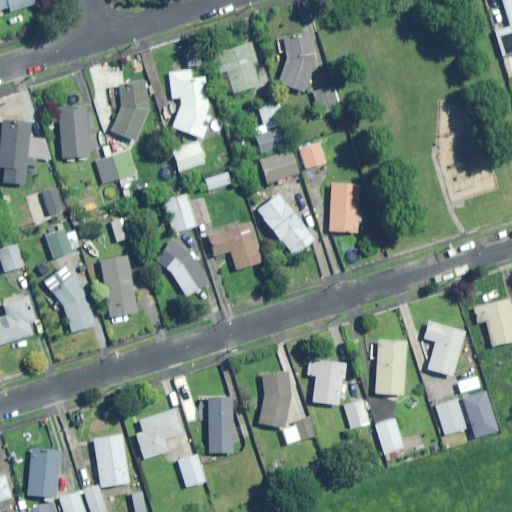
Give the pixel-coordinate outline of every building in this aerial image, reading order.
[(39,4),(37,0),(0,0),(0,10),(7,8),(9,13),(39,4)] [(511,0),(498,0),(507,29),(492,33),(500,57),(511,53),(511,0)] [(285,58),(275,81),(303,93),(318,58),(310,29),(279,38),(285,58)] [(256,62),(250,43),(209,55),(215,75),(225,72),(232,94),(258,86),(251,64),(256,62)] [(180,105),(171,128),(201,141),(213,115),(202,67),(166,75),(172,101),(179,99),(180,105)] [(122,109),(111,131),(135,143),(149,114),(146,81),(119,84),(122,109)] [(61,160),(92,156),(86,106),(56,109),(61,160)] [(39,125),(0,121),(0,168),(3,169),(1,183),(23,185),(25,166),(35,167),(39,125)] [(273,129),(251,136),(257,156),(280,149),(273,129)] [(206,164),(199,142),(171,150),(178,173),(206,164)] [(324,165),(319,143),(299,148),(304,170),(324,165)] [(136,175),(129,152),(95,162),(101,185),(136,175)] [(259,162),(267,185),(298,175),(291,152),(259,162)] [(231,184),(228,173),(204,180),(207,191),(231,184)] [(356,233),(357,184),(330,184),(328,233),(356,233)] [(63,212),(56,189),(41,193),(48,216),(63,212)] [(188,203),(186,195),(162,202),(171,234),(210,223),(203,199),(188,203)] [(312,241),(277,195),(255,211),(278,241),(279,240),(292,257),(312,241)] [(113,228),(116,242),(130,239),(125,219),(111,222),(113,228)] [(261,263),(249,223),(207,236),(213,257),(228,252),(234,271),(261,263)] [(72,253),(61,224),(42,232),(52,260),(72,253)] [(170,239),(157,256),(153,260),(169,273),(185,297),(207,283),(190,256),(170,239)] [(23,267),(15,244),(0,249),(0,263),(3,274),(23,267)] [(124,256),(120,257),(105,260),(98,262),(111,319),(137,313),(124,256)] [(83,293),(63,267),(43,284),(61,306),(71,334),(94,326),(83,293)] [(0,344),(32,335),(29,325),(37,323),(29,296),(6,303),(10,315),(0,317),(0,344)] [(511,318),(511,299),(472,308),(476,324),(485,322),(490,347),(511,342),(511,328),(510,319),(511,318)] [(464,333),(427,323),(423,339),(434,343),(426,370),(452,377),(464,333)] [(405,370),(406,342),(377,341),(377,347),(370,347),(369,360),(376,360),(375,394),(401,396),(402,369),(405,370)] [(341,364),(306,362),(305,376),(314,376),(313,404),(339,405),(341,364)] [(283,428),(290,376),(265,373),(258,425),(283,428)] [(231,397),(206,398),(207,455),(232,454),(231,397)] [(466,429),(457,400),(435,407),(443,436),(466,429)] [(369,425),(362,401),(343,406),(349,430),(369,425)] [(181,435),(173,410),(138,421),(141,433),(135,435),(142,459),(167,452),(163,440),(181,435)] [(317,438),(311,418),(293,423),(298,442),(317,438)] [(252,438),(247,419),(238,422),(243,440),(252,438)] [(403,449),(394,419),(374,425),(383,455),(403,449)] [(127,484),(121,436),(93,439),(99,488),(127,484)] [(260,461),(254,440),(235,446),(241,466),(260,461)] [(57,451),(31,449),(26,497),(53,499),(57,451)] [(205,483),(197,455),(177,461),(185,488),(205,483)] [(0,511),(0,500),(11,498),(5,476),(0,477),(0,511)] [(104,511),(97,487),(83,492),(89,511),(104,511)] [(83,511),(78,494),(59,500),(62,511),(83,511)]
